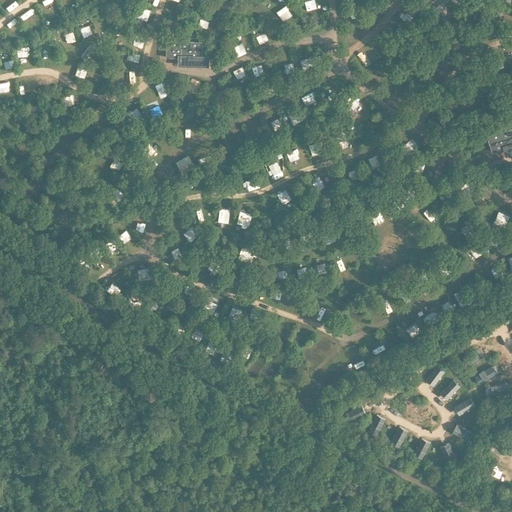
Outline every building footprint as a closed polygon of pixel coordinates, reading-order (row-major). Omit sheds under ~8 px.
[(13,0),(5,0),(1,3),(8,12),(17,5),(13,0)] [(51,0),(41,0),(38,2),(41,8),(52,2),(51,0)] [(307,13),(318,11),(316,1),(305,3),(307,13)] [(281,20),(291,15),(285,5),(276,10),(281,20)] [(29,9),(22,15),(29,24),(37,19),(29,9)] [(11,33),(18,30),(13,21),(7,24),(11,33)] [(82,28),(86,37),(92,34),(88,25),(82,28)] [(73,32),(64,35),(67,44),(76,42),(73,32)] [(260,44),(268,40),(264,33),(256,36),(260,44)] [(143,50),(144,42),(134,40),(133,48),(143,50)] [(177,57),(177,65),(208,66),(208,55),(201,54),(201,40),(165,40),(165,57),(177,57)] [(243,42),(234,44),(237,55),(245,53),(243,42)] [(18,58),(29,57),(29,47),(17,47),(18,58)] [(127,62),(139,65),(141,57),(129,54),(127,62)] [(263,66),(253,68),(254,77),(264,75),(263,66)] [(239,80),(248,76),(244,67),(235,71),(239,80)] [(191,79),(188,87),(197,91),(201,82),(191,79)] [(164,83),(155,85),(157,95),(166,94),(164,83)] [(21,85),(22,94),(30,93),(28,84),(21,85)] [(309,105),(317,100),(312,93),(304,98),(309,105)] [(271,123),(278,120),(275,112),(267,115),(271,123)] [(102,127),(109,121),(103,114),(97,120),(102,127)] [(202,114),(197,117),(201,125),(206,122),(202,114)] [(250,122),(253,131),(261,129),(259,119),(250,122)] [(492,149),(504,145),(506,153),(511,151),(511,124),(487,133),(492,149)] [(23,143),(17,151),(25,158),(31,151),(23,143)] [(310,144),(312,160),(323,158),(321,143),(310,144)] [(158,149),(153,155),(159,160),(164,154),(158,149)] [(287,153),(290,163),(299,160),(296,151),(287,153)] [(188,155),(177,161),(180,167),(192,161),(188,155)] [(370,159),(373,168),(379,166),(376,157),(370,159)] [(269,166),(275,180),(284,176),(278,162),(269,166)] [(243,176),(247,187),(257,183),(253,173),(243,176)] [(281,201),(288,198),(286,191),(278,193),(281,201)] [(474,202),(483,209),(487,204),(478,197),(474,202)] [(502,222),(508,218),(501,208),(496,212),(502,222)] [(235,224),(248,227),(250,215),(238,212),(235,224)] [(191,229),(183,235),(188,242),(196,236),(191,229)] [(326,244),(335,241),(332,233),(323,236),(326,244)] [(117,240),(108,244),(112,253),(121,249),(117,240)] [(346,256),(336,261),(341,271),(351,266),(346,256)] [(209,270),(219,272),(221,263),(211,262),(209,270)] [(140,280),(149,278),(148,269),(139,271),(140,280)] [(350,277),(344,284),(350,289),(356,282),(350,277)] [(384,298),(395,295),(392,284),(381,287),(384,298)] [(212,300),(210,311),(220,313),(223,302),(212,300)] [(318,311),(324,315),(329,309),(322,304),(318,311)] [(425,313),(430,321),(438,316),(433,308),(425,313)] [(417,324),(411,327),(415,336),(421,333),(417,324)] [(305,339),(309,329),(300,326),(296,336),(305,339)] [(320,356),(306,348),(301,356),(316,364),(320,356)] [(254,360),(249,370),(258,375),(263,365),(254,360)] [(271,363),(264,376),(272,380),(279,368),(271,363)] [(482,378),(477,380),(479,383),(497,374),(492,366),(480,372),(482,378)] [(300,396),(310,406),(316,399),(306,390),(300,396)] [(454,406),(459,415),(475,406),(471,397),(454,406)] [(362,404),(349,411),(354,420),(367,413),(362,404)] [(379,432),(386,419),(377,414),(370,428),(379,432)] [(401,446),(409,430),(399,425),(391,441),(401,446)] [(456,425),(452,434),(470,440),(473,431),(456,425)] [(423,458),(431,442),(422,438),(414,454),(423,458)] [(450,442),(440,446),(445,457),(454,454),(450,442)]
